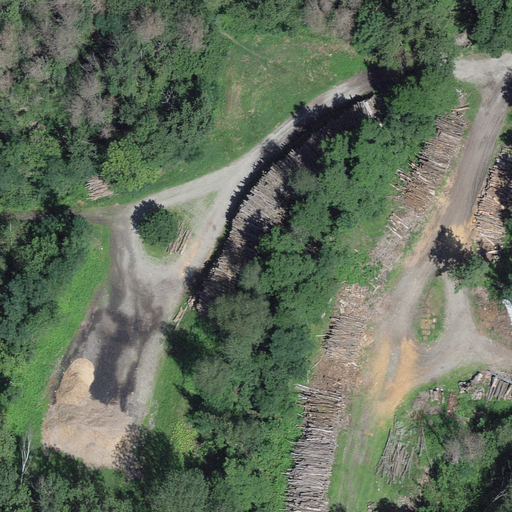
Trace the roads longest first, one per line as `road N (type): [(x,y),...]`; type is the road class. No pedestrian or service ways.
road 1 (track): [(421,71),(346,99),(240,165),(144,201),(0,217)]
road 2 (track): [(511,358),(484,344),(462,301),(460,217),(503,68)]
